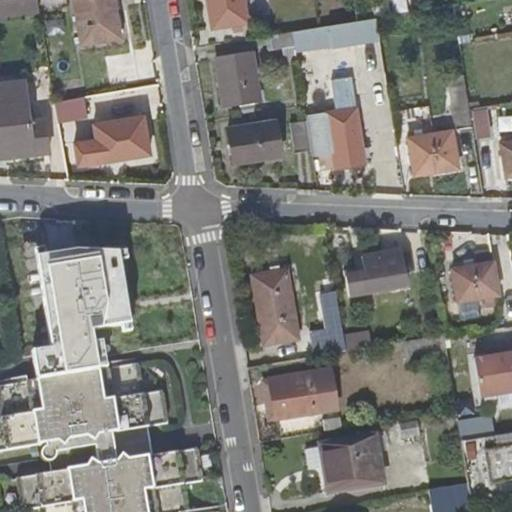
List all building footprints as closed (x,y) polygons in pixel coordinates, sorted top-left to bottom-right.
[(0,0),(0,15),(38,9),(36,0),(0,0)] [(122,18),(118,0),(78,0),(82,24),(122,18)] [(250,20),(246,0),(208,0),(213,26),(250,20)] [(293,28),(298,55),(317,52),(315,39),(333,36),(335,49),(382,41),(378,14),(293,28)] [(287,60),(298,58),(298,55),(293,28),(271,31),(273,46),(284,44),(287,60)] [(315,39),(317,52),(335,49),(333,36),(315,39)] [(253,47),(218,53),(226,103),(261,98),(253,47)] [(22,77),(0,80),(0,154),(32,150),(31,147),(46,146),(41,116),(27,117),(22,77)] [(473,127),(469,105),(467,90),(451,92),(456,129),(473,127)] [(85,92),(52,97),(56,117),(72,114),(71,106),(86,103),(85,92)] [(355,110),(328,113),(336,169),(364,164),(355,110)] [(146,112),(97,119),(104,156),(153,149),(146,112)] [(276,118),(262,121),(264,138),(280,136),(276,118)] [(296,151),(312,149),(307,118),(291,121),(296,151)] [(280,136),(264,138),(262,121),(229,126),(236,161),(282,154),(280,136)] [(451,131),(410,138),(417,175),(458,168),(451,131)] [(511,141),(503,142),(508,175),(511,174),(511,141)] [(499,299),(491,251),(476,253),(479,270),(453,273),(458,305),(499,299)] [(394,276),(383,278),(381,262),(405,257),(404,252),(364,259),(367,275),(346,278),(350,299),(396,291),(394,276)] [(411,289),(405,257),(381,262),(383,278),(394,276),(396,291),(411,289)] [(352,259),(332,260),(333,273),(352,272),(352,259)] [(261,344),(296,338),(286,268),(251,273),(261,344)] [(309,329),(312,356),(346,351),(337,289),(321,292),(327,325),(309,329)] [(408,363),(448,358),(445,339),(444,336),(404,342),(408,363)] [(511,357),(510,347),(494,349),(495,356),(484,357),(474,359),(479,397),(511,392),(511,357)] [(483,351),(484,357),(495,356),(494,349),(483,351)] [(187,511),(183,485),(203,482),(197,452),(154,458),(149,427),(170,424),(165,391),(145,394),(139,363),(0,384),(0,402),(2,416),(0,416),(0,451),(64,441),(68,468),(16,476),(22,508),(72,502),(73,511),(187,511)] [(322,376),(321,371),(258,380),(261,400),(269,400),(272,419),(333,410),(328,376),(322,376)] [(265,420),(272,419),(269,400),(261,400),(265,420)] [(458,420),(461,439),(494,435),(491,414),(458,420)] [(328,492),(380,484),(372,435),(320,444),(328,492)] [(461,439),(468,485),(471,501),(511,495),(511,445),(498,448),(496,435),(494,435),(461,439)] [(454,511),(453,498),(428,502),(430,511),(454,511)]
